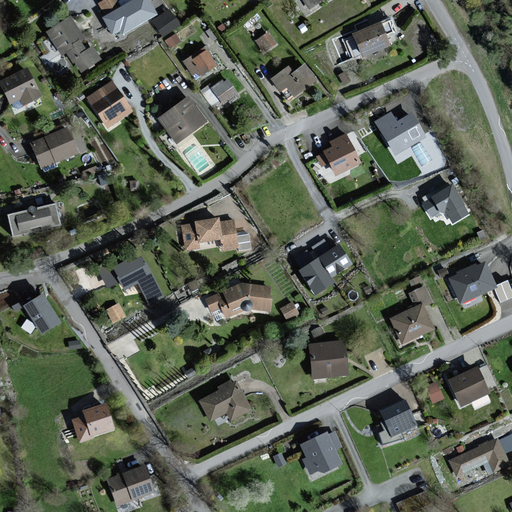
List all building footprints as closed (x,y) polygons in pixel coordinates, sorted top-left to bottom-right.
[(115,0),(107,0),(100,4),(106,16),(104,17),(106,20),(113,33),(121,28),(123,32),(156,14),(147,0),(135,0),(120,8),(115,0)] [(325,0),(299,0),(307,12),(325,0)] [(177,26),(168,14),(155,24),(164,36),(177,26)] [(86,43),(70,18),(46,34),(62,58),(66,55),(79,74),(99,61),(90,48),(84,51),(81,46),(86,43)] [(387,46),(378,24),(350,36),(360,58),(387,46)] [(170,45),(180,39),(175,32),(166,38),(170,45)] [(274,46),(267,35),(254,44),(261,54),(274,46)] [(215,66),(203,52),(198,56),(196,53),(182,64),(194,78),(199,74),(201,77),(215,66)] [(314,82),(302,67),(291,75),(285,68),(270,80),(281,93),(287,88),(295,98),(314,82)] [(40,97),(25,68),(0,81),(0,86),(10,106),(19,101),(22,107),(40,97)] [(131,112),(110,82),(85,99),(106,129),(131,112)] [(222,85),(220,82),(209,90),(220,105),(235,95),(227,82),(222,85)] [(204,122),(186,99),(157,120),(174,143),(204,122)] [(424,136),(411,114),(397,123),(391,113),(376,122),(395,154),(424,136)] [(77,152),(65,128),(29,144),(40,168),(77,152)] [(358,163),(343,135),(327,143),(329,147),(320,152),(333,176),(358,163)] [(452,224),(467,214),(449,185),(421,203),(430,218),(443,210),(452,224)] [(59,228),(53,204),(6,216),(12,240),(59,228)] [(236,247),(232,221),(217,223),(217,220),(180,226),(183,250),(220,245),(221,250),(236,247)] [(348,264),(336,246),(332,249),(304,267),(298,271),(314,295),(331,283),(327,277),(348,264)] [(144,265),(140,258),(129,263),(128,260),(116,266),(126,287),(139,280),(150,303),(163,297),(146,263),(144,265)] [(493,287),(481,263),(448,279),(460,304),(493,287)] [(104,285),(115,283),(111,264),(100,266),(104,285)] [(267,311),(270,289),(240,285),(205,300),(210,312),(220,308),(224,318),(247,308),(267,311)] [(430,303),(422,288),(408,295),(415,308),(389,320),(401,345),(432,330),(422,307),(430,303)] [(59,323),(41,295),(22,307),(40,335),(59,323)] [(106,307),(112,321),(126,314),(119,300),(106,307)] [(296,314),(290,304),(280,309),(286,320),(296,314)] [(346,377),(343,342),(308,345),(311,380),(346,377)] [(486,396),(475,369),(447,381),(459,408),(486,396)] [(432,401),(444,397),(437,379),(426,383),(432,401)] [(232,385),(230,382),(216,389),(218,392),(198,403),(209,423),(227,414),(231,421),(250,411),(236,383),(232,385)] [(414,426),(402,399),(377,410),(389,437),(414,426)] [(113,431),(105,405),(80,412),(82,418),(71,421),(78,444),(92,440),(92,438),(113,431)] [(326,433),(325,434),(299,446),(305,458),(302,460),(309,475),(317,471),(319,475),(340,464),(334,451),(340,447),(333,433),(327,436),(326,433)] [(509,467),(496,438),(478,447),(478,448),(448,461),(455,478),(489,463),(494,473),(509,467)] [(154,494),(144,468),(106,481),(116,507),(154,494)]
